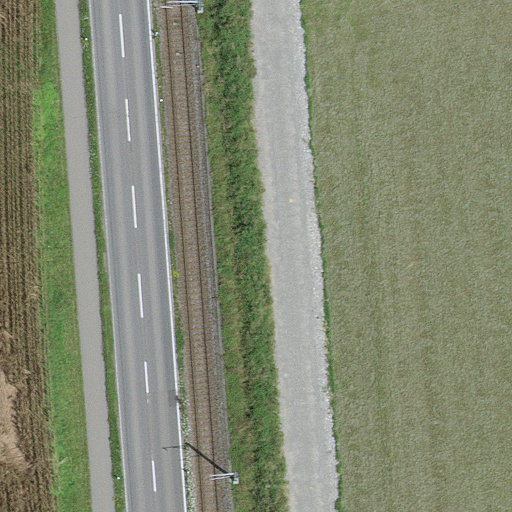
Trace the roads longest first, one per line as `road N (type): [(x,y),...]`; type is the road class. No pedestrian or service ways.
road 1 (track): [(279,0),(318,511)]
road 2 (primary): [(158,511),(119,0)]
